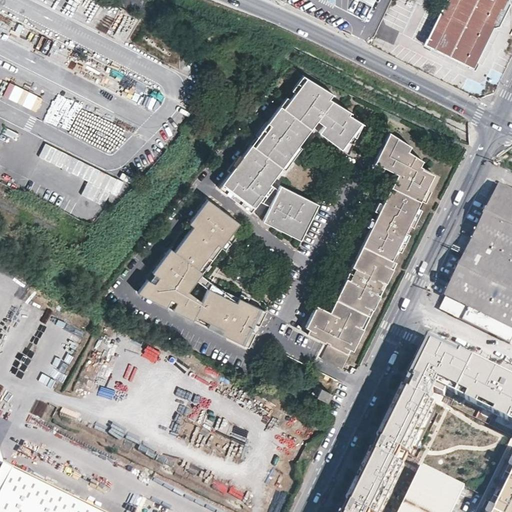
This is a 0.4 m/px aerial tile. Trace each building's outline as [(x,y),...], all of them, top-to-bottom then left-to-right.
[(446,0),(438,16),(424,45),(474,69),(488,41),(508,0),(446,0)] [(299,86),(305,78),(302,76),(296,83),(299,86)] [(297,145),(316,120),(323,126),(318,133),(346,154),(362,123),(347,114),(349,111),(328,98),(331,94),(305,78),(299,86),(294,93),(289,99),(286,97),(265,125),(235,164),(217,188),(249,212),(270,185),(269,184),(281,167),(284,170),(300,148),(297,145)] [(294,93),(299,86),(296,83),(290,91),(294,93)] [(396,175),(387,192),(416,207),(433,174),(420,168),(424,159),(409,151),(413,144),(389,132),(373,163),(396,175)] [(511,328),(511,189),(501,184),(495,195),(459,269),(446,296),(458,302),(469,307),(511,328)] [(317,204),(279,186),(261,222),(290,236),(300,240),(317,204)] [(416,207),(387,192),(382,203),(377,212),(379,213),(376,221),(373,220),(369,229),(345,278),(350,280),(347,286),(342,283),(332,306),(336,308),(333,314),(329,311),(315,305),(305,327),(309,329),(307,334),(324,342),(325,341),(329,343),(328,344),(335,348),(346,353),(347,351),(350,353),(395,261),(390,258),(394,250),(404,231),(407,225),(416,207)] [(212,203),(207,199),(189,223),(193,226),(174,251),(170,248),(152,272),(158,277),(154,282),(146,279),(140,292),(146,295),(145,296),(160,303),(192,320),(195,315),(223,329),(221,334),(233,340),(248,347),(255,333),(250,330),(254,324),(258,326),(265,311),(238,298),(236,303),(208,288),(200,305),(183,297),(202,272),(197,269),(217,244),(221,247),(239,223),(232,217),(226,213),(223,217),(216,212),(220,208),(212,203)] [(377,212),(382,203),(378,201),(373,210),(377,212)] [(420,208),(416,207),(407,225),(411,227),(420,208)] [(226,213),(220,208),(216,212),(223,217),(226,213)] [(373,210),(369,218),(376,221),(379,213),(377,212),(373,210)] [(369,229),(373,220),(369,218),(365,227),(369,229)] [(408,233),(404,231),(394,250),(399,252),(408,233)] [(202,272),(221,247),(217,244),(197,269),(202,272)] [(154,282),(158,277),(152,272),(146,279),(154,282)] [(146,295),(140,292),(146,279),(137,292),(145,296),(146,295)] [(238,298),(210,284),(208,288),(236,303),(238,298)] [(458,302),(453,314),(463,319),(469,307),(458,302)] [(511,328),(469,307),(463,319),(511,343),(511,328)] [(67,334),(72,326),(64,321),(59,328),(67,334)] [(511,380),(424,339),(339,511),(376,511),(436,386),(511,423),(511,380)] [(328,344),(321,359),(342,369),(349,355),(346,353),(335,348),(328,344)] [(255,381),(259,372),(254,370),(250,378),(255,381)] [(329,393),(314,385),(310,393),(325,401),(329,393)] [(511,511),(511,446),(479,511),(511,511)] [(0,495),(14,467),(5,463),(0,474),(0,495)] [(0,511),(107,511),(14,467),(0,496),(0,511)] [(293,480),(287,478),(283,486),(290,488),(293,480)]
